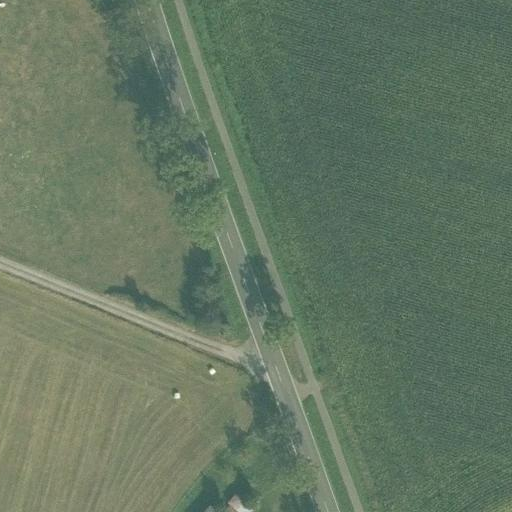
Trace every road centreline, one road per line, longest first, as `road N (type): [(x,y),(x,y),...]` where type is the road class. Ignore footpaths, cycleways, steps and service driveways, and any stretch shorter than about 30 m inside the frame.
road 1 (secondary): [(145,0),(326,511)]
road 2 (track): [(0,256),(240,359),(268,350)]
